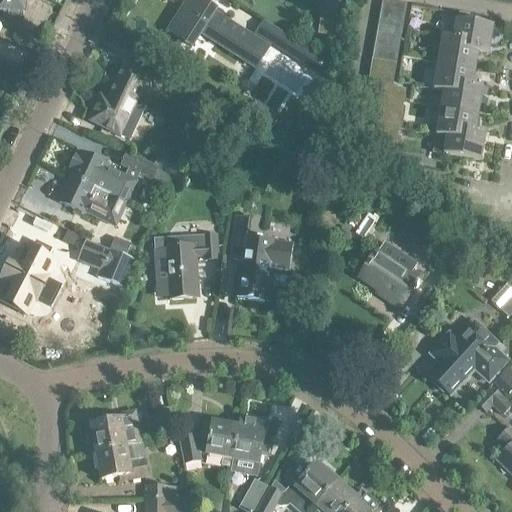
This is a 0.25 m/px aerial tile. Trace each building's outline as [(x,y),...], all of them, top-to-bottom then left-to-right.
[(24,20),(24,0),(0,0),(0,11),(4,12),(4,18),(24,20)] [(197,0),(189,0),(168,34),(192,50),(201,35),(256,70),(269,49),(215,14),(216,12),(197,0)] [(383,0),(381,12),(405,17),(407,5),(383,0)] [(419,10),(411,9),(408,30),(415,32),(419,10)] [(381,12),(379,25),(402,29),(405,17),(381,12)] [(478,54),(478,55),(489,57),(493,29),(468,24),(470,17),(460,15),(458,22),(455,21),(452,40),(452,41),(466,43),(465,52),(478,54)] [(379,25),(377,37),(400,41),(402,29),(379,25)] [(269,44),(299,63),(318,76),(327,63),(307,50),(277,31),(269,44)] [(375,49),(398,54),(400,41),(377,37),(375,49)] [(442,38),(438,64),(476,71),(478,55),(478,54),(465,52),(466,43),(452,41),(452,40),(442,38)] [(333,55),(326,45),(320,49),(327,60),(333,55)] [(375,49),(372,61),(396,66),(398,54),(375,49)] [(396,66),(372,61),(370,74),(394,78),(396,66)] [(110,94),(145,111),(150,101),(139,96),(140,95),(151,101),(160,83),(148,77),(149,75),(125,64),(110,94)] [(433,92),(443,93),(458,95),(459,87),(473,89),(473,88),(476,71),(438,64),(433,92)] [(368,85),(382,88),(392,89),(394,78),(370,74),(368,85)] [(443,93),(440,109),(479,117),(482,98),(483,90),(473,88),(473,89),(459,87),(458,95),(443,93)] [(213,102),(196,88),(188,97),(204,112),(213,102)] [(382,88),(380,99),(403,104),(406,91),(392,89),(382,88)] [(89,122),(120,137),(120,138),(130,143),(145,111),(110,94),(107,102),(100,99),(89,122)] [(242,106),(234,102),(228,112),(242,122),(268,138),(282,117),(256,100),(255,101),(248,96),(242,106)] [(380,99),(378,111),(401,116),(403,104),(380,99)] [(476,134),(479,117),(440,109),(436,137),(446,139),(446,138),(460,140),(461,132),(476,134)] [(401,116),(378,111),(376,123),(399,128),(401,116)] [(376,123),(374,135),(397,140),(399,128),(376,123)] [(433,154),(443,156),(481,163),(485,144),(486,136),(486,135),(476,134),(461,132),(460,140),(446,138),(446,139),(436,137),(433,154)] [(250,150),(260,145),(255,135),(245,141),(250,150)] [(397,140),(374,135),(372,147),(395,152),(397,140)] [(395,152),(372,147),(369,159),(393,164),(395,152)] [(183,159),(193,165),(198,155),(188,150),(183,159)] [(74,170),(71,177),(126,204),(137,182),(136,181),(140,174),(153,180),(158,168),(154,166),(134,156),(128,168),(128,169),(124,176),(105,167),(106,165),(82,154),(79,158),(76,157),(70,168),(74,170)] [(180,165),(160,155),(154,166),(158,168),(170,174),(175,176),(180,165)] [(71,177),(58,202),(83,214),(84,211),(115,227),(126,204),(71,177)] [(78,235),(66,229),(61,241),(73,247),(78,235)] [(242,263),(237,298),(271,304),(273,288),(267,287),(269,270),(289,272),(293,245),(251,238),(233,235),(230,261),(242,263)] [(194,258),(203,257),(203,264),(219,262),(217,236),(202,238),(202,247),(194,248),(193,246),(165,248),(170,301),(197,298),(194,258)] [(441,252),(432,266),(447,276),(461,254),(459,253),(464,248),(452,239),(448,245),(446,244),(443,249),(444,250),(442,253),(441,252)] [(113,245),(111,248),(127,255),(130,246),(120,242),(118,248),(113,245)] [(4,286),(0,294),(0,302),(27,316),(35,301),(36,302),(37,302),(48,280),(48,279),(46,278),(54,264),(48,260),(52,252),(36,243),(32,252),(25,249),(18,264),(12,261),(1,284),(4,286)] [(125,259),(127,255),(111,248),(109,253),(87,244),(81,260),(102,269),(98,280),(125,291),(136,264),(125,259)] [(410,274),(377,252),(360,277),(386,294),(384,296),(401,308),(422,277),(412,271),(410,274)] [(511,317),(511,289),(508,286),(491,304),(509,320),(511,317)] [(443,396),(446,392),(450,395),(476,366),(482,372),(482,371),(494,384),(511,364),(511,363),(511,364),(511,363),(511,341),(503,341),(503,350),(500,353),(500,352),(499,353),(495,350),(499,346),(475,324),(458,343),(449,335),(429,357),(437,364),(426,377),(432,382),(430,384),(443,396)] [(506,398),(511,392),(511,385),(502,376),(493,385),(506,398)] [(511,407),(493,389),(476,406),(486,415),(493,408),(503,417),(511,407)] [(91,455),(97,454),(127,449),(136,448),(136,446),(141,445),(135,413),(106,418),(107,424),(92,426),(94,436),(88,437),(91,455)] [(176,439),(170,414),(157,417),(163,442),(176,439)] [(197,437),(179,440),(184,467),(202,464),(200,454),(223,458),(221,468),(232,470),(234,460),(241,420),(239,419),(239,421),(229,420),(228,428),(211,425),(211,426),(204,425),(202,439),(197,438),(197,437)] [(247,468),(258,470),(261,457),(267,458),(269,445),(263,444),(266,424),(241,420),(234,460),(248,463),(247,468)] [(506,450),(497,459),(511,473),(511,430),(510,429),(498,443),(506,450)] [(101,482),(119,479),(120,484),(142,480),(148,479),(144,461),(139,462),(139,463),(130,465),(127,449),(97,454),(101,482)] [(290,502),(301,511),(310,511),(316,505),(338,481),(318,464),(298,487),(295,484),(294,485),(287,494),(293,499),(290,502)] [(323,511),(343,511),(357,497),(338,481),(316,505),(323,511)] [(255,482),(239,511),(240,511),(255,511),(268,489),(255,482)] [(255,511),(273,511),(282,497),(280,496),(285,494),(286,493),(275,483),(270,491),(268,489),(255,511)] [(145,489),(145,503),(170,503),(178,502),(178,501),(179,490),(145,489)] [(357,497),(343,511),(381,511),(385,508),(363,490),(357,497)] [(223,511),(224,502),(210,500),(208,511),(223,511)] [(194,511),(195,501),(178,501),(178,502),(170,503),(145,503),(144,511),(194,511)]
